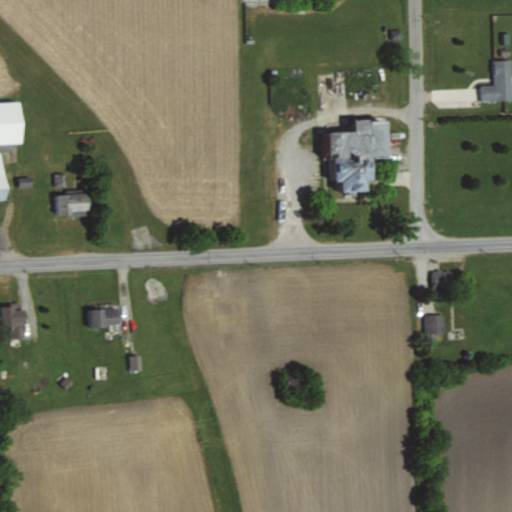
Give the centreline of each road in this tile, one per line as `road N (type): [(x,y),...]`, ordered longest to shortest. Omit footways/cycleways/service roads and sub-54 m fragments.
road 1 (tertiary): [(0,268),(511,244)]
road 2 (residential): [(419,248),(415,0)]
